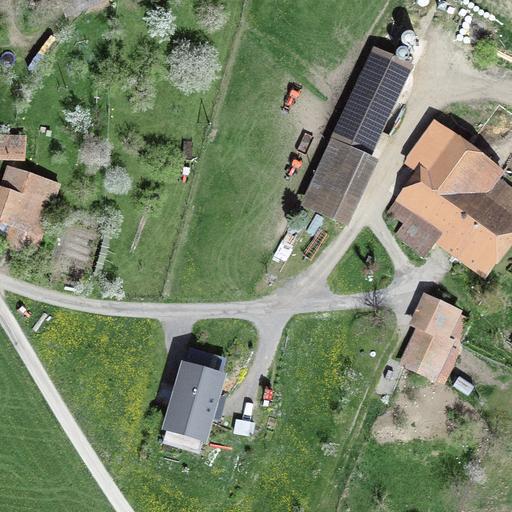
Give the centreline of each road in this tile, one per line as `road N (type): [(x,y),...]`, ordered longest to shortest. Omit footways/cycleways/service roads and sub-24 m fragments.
road 1 (track): [(0,280),(103,306),(189,313),(374,297),(426,275)]
road 2 (track): [(0,308),(126,511)]
